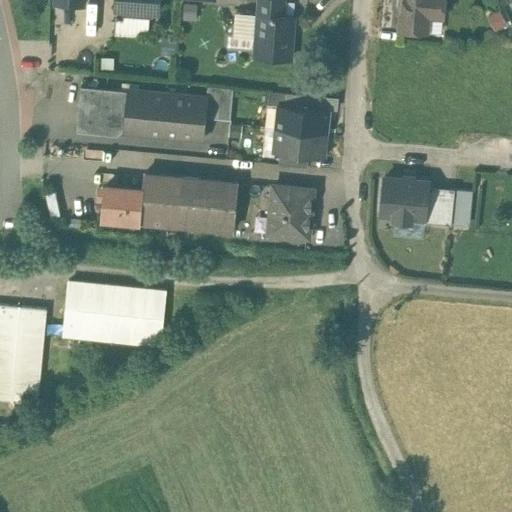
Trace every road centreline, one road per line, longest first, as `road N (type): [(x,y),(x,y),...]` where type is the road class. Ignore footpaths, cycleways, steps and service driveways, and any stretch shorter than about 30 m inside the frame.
road 1 (residential): [(367,278),(356,243),(353,147),(361,0)]
road 2 (unclassified): [(422,511),(367,388),(367,278)]
road 3 (residential): [(511,299),(367,278)]
